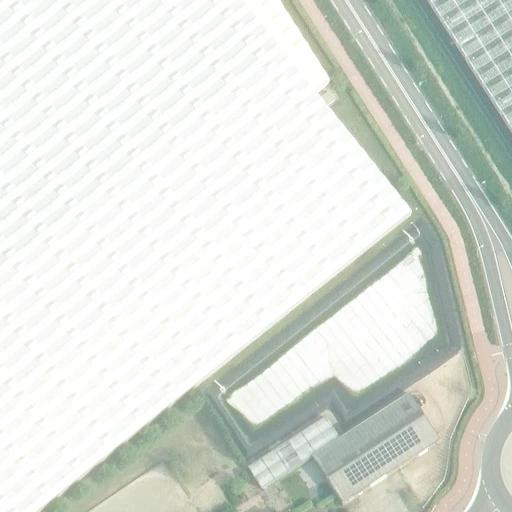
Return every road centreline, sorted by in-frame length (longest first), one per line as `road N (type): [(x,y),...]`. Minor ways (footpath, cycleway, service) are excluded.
road 1 (unknown): [(511,198),(385,0)]
road 2 (secondary): [(345,0),(466,196)]
road 3 (secondary): [(466,196),(511,359)]
